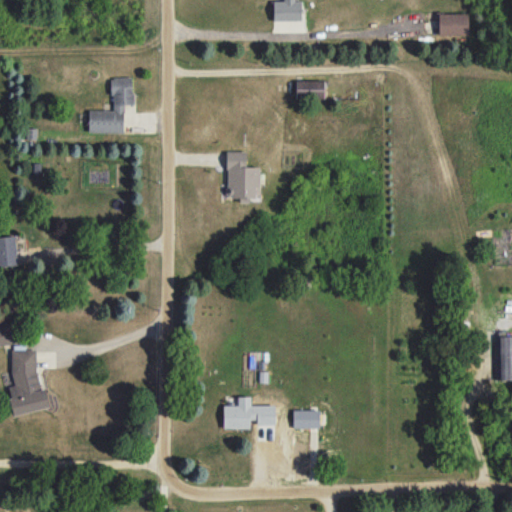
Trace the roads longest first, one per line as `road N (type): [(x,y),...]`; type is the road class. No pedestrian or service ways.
road 1 (residential): [(170,0),(165,446),(170,475),(186,493)]
road 2 (residential): [(186,493),(511,492)]
